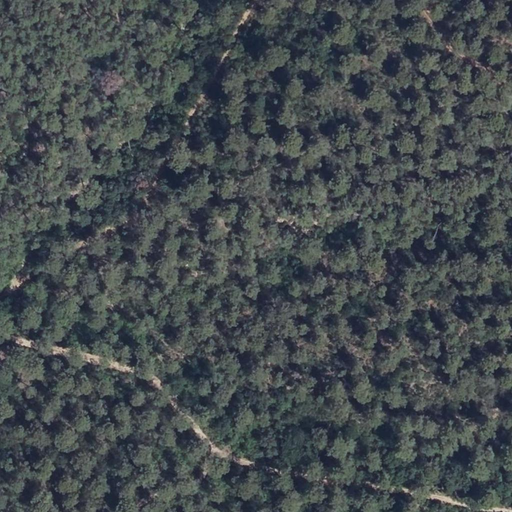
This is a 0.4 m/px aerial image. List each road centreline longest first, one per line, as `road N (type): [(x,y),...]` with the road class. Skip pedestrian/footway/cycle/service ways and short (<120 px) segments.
road 1 (track): [(0,329),(22,343),(150,376),(219,449),(241,461),(511,508)]
road 2 (track): [(248,0),(135,216),(16,286),(0,312)]
road 3 (track): [(511,77),(448,48),(417,0)]
